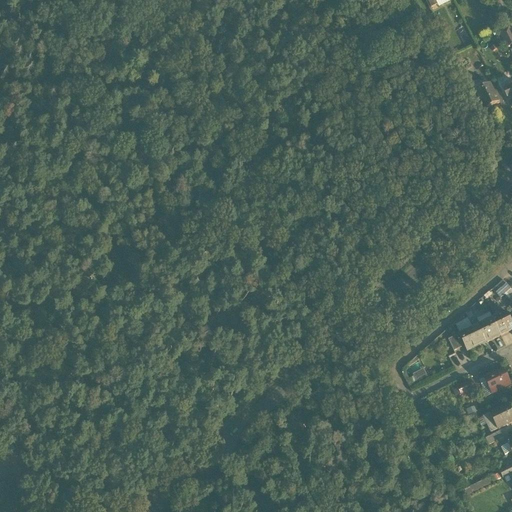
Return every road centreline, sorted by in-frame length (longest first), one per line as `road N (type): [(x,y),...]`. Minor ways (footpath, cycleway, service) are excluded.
road 1 (track): [(0,48),(220,446)]
road 2 (secondary): [(220,446),(511,188)]
road 3 (track): [(420,0),(511,183)]
road 4 (residential): [(251,507),(325,443),(409,397)]
road 5 (residential): [(511,263),(395,369),(409,397)]
